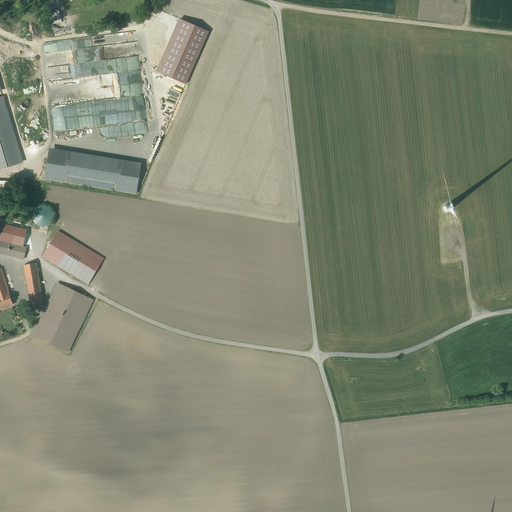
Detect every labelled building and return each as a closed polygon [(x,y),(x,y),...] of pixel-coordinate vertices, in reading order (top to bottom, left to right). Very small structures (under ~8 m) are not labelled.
[(4,66),(5,71),(2,71),(2,72),(34,67),(33,62),(4,66)] [(0,166),(21,159),(0,94),(0,166)] [(141,162),(50,149),(44,181),(136,195),(141,162)] [(44,204),(40,205),(38,207),(36,209),(36,213),(37,215),(38,217),(41,219),(45,219),(49,217),(50,215),(51,211),(50,208),(48,206),(44,204)] [(104,255),(57,227),(41,252),(89,280),(104,255)] [(27,244),(0,237),(0,251),(24,257),(27,244)] [(29,304),(43,302),(41,288),(37,261),(24,263),(29,304)] [(0,306),(13,302),(1,265),(0,265),(0,306)] [(93,301),(57,284),(32,336),(69,353),(93,301)] [(499,388),(492,390),(494,397),(501,395),(499,388)]
